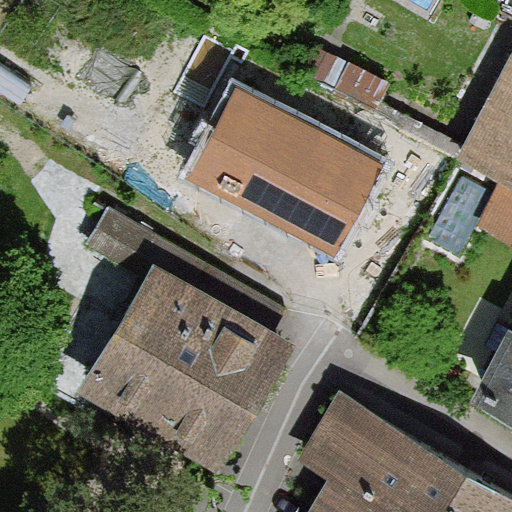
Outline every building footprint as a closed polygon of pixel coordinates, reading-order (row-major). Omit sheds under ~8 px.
[(303,84),(258,60),(240,95),(286,119),(303,84)] [(511,71),(466,154),(511,178),(511,71)] [(298,141),(374,180),(401,127),(323,89),(298,141)] [(511,212),(511,178),(499,205),(511,212)] [(152,272),(170,242),(113,208),(92,242),(150,276),(152,272)] [(152,272),(266,338),(284,308),(207,263),(170,242),(152,272)] [(150,276),(93,371),(212,439),(239,392),(251,400),(283,348),(266,338),(152,272),(150,276)] [(511,332),(485,384),(511,398),(511,332)] [(348,472),(325,511),(440,511),(466,467),(351,399),(318,453),(348,472)] [(511,511),(511,493),(466,467),(440,511),(511,511)]
